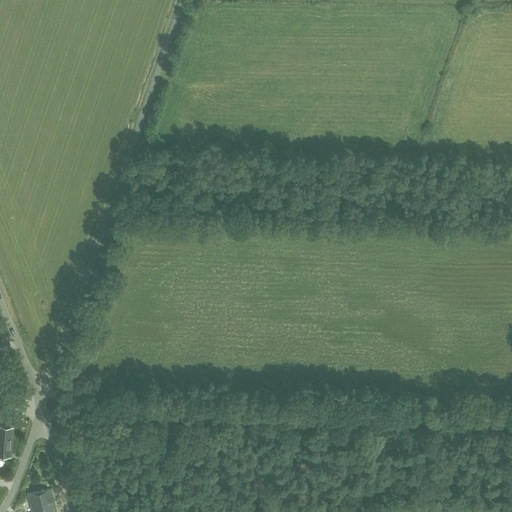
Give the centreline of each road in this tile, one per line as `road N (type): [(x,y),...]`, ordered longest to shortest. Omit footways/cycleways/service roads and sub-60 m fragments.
road 1 (track): [(511,420),(64,410),(48,428)]
road 2 (unclassified): [(42,409),(182,0)]
